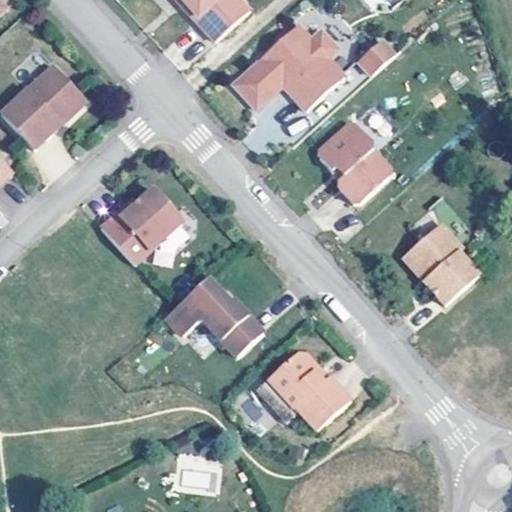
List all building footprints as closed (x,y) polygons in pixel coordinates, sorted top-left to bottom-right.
[(183,0),(178,0),(186,8),(186,3),(183,0)] [(183,0),(186,3),(186,8),(215,41),(250,10),(241,0),(183,0)] [(264,56),(233,84),(256,109),(283,85),(306,111),(345,77),(328,58),(338,49),(322,30),(311,39),(299,24),(264,55),(264,56)] [(381,41),(359,61),(371,76),(394,55),(381,41)] [(52,64),(0,112),(33,148),(60,122),(57,119),(64,113),(71,113),(85,100),(52,64)] [(64,113),(57,119),(60,122),(71,113),(64,113)] [(320,150),(319,158),(332,172),(336,169),(343,177),(340,180),(339,187),(354,203),(361,204),(390,177),(390,171),(373,151),(373,144),(356,125),(349,125),(320,150)] [(0,181),(10,172),(0,160),(0,181)] [(99,227),(133,266),(182,222),(152,188),(135,203),(120,217),(116,212),(99,227)] [(132,198),(116,212),(120,217),(135,203),(132,198)] [(441,225),(407,255),(423,273),(426,270),(431,276),(424,282),(445,306),(479,276),(459,253),(463,250),(441,225)] [(407,255),(403,258),(424,282),(431,276),(426,270),(423,273),(407,255)] [(207,279),(166,316),(183,335),(201,318),(236,357),(262,334),(232,300),(228,303),(217,291),(207,279)] [(221,288),(217,291),(228,303),(232,300),(221,288)] [(296,353),(256,392),(274,412),(286,401),(295,410),(296,409),(298,413),(317,433),(350,402),(328,377),(323,382),(313,371),(314,363),(305,354),(296,353)] [(328,377),(314,363),(313,371),(323,382),(328,377)] [(295,410),(286,401),(274,412),(285,425),(298,413),(296,409),(295,410)]
